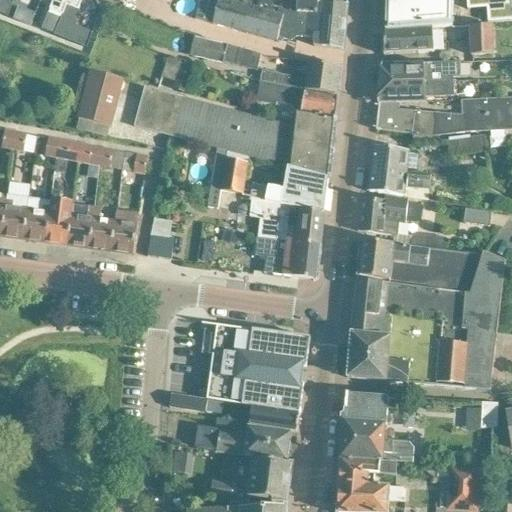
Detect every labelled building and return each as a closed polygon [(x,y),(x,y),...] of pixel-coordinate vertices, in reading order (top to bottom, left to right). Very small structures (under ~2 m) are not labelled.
[(53,0),(50,11),(61,16),(65,6),(66,7),(68,0),(53,0)] [(68,0),(66,7),(78,12),(82,0),(68,0)] [(219,0),(200,0),(195,22),(213,25),(212,27),(276,44),(278,39),(292,44),(296,39),(314,41),(313,49),(324,50),(344,52),(347,6),(316,5),(315,14),(297,13),(296,16),(265,9),(264,13),(219,0)] [(347,0),(280,0),(297,2),(296,16),(297,13),(315,14),(316,5),(347,6),(347,0)] [(386,0),(385,33),(452,28),(453,0),(386,0)] [(511,0),(466,0),(468,11),(469,11),(469,10),(487,9),(488,22),(488,23),(511,21),(511,0)] [(54,34),(53,36),(83,48),(89,33),(72,27),(78,12),(66,7),(65,6),(61,16),(60,19),(54,34)] [(49,15),(43,30),(54,34),(60,19),(49,15)] [(471,56),(494,55),(493,27),(458,28),(459,45),(470,44),(471,56)] [(433,30),(407,32),(385,33),(384,56),(406,55),(418,54),(434,53),(433,30)] [(194,38),(189,57),(222,65),(223,64),(257,72),(261,56),(227,46),(194,38)] [(161,78),(175,84),(172,90),(185,95),(194,71),(168,61),(161,78)] [(260,84),(307,93),(338,97),(341,68),(308,63),(305,81),(302,81),(301,87),(288,84),(289,79),(263,74),(260,84)] [(380,85),(453,82),(453,78),(460,78),(459,63),(402,65),(382,66),(380,85)] [(78,120),(110,129),(123,81),(91,73),(78,120)] [(379,106),(401,105),(427,103),(427,99),(454,98),(453,82),(380,85),(378,105),(379,106)] [(307,93),(260,84),(256,83),(255,103),(275,107),(275,105),(294,108),(299,114),(294,129),(145,89),(134,128),(173,139),(217,150),(228,153),(249,160),(249,159),(288,170),(328,181),(329,177),(328,177),(329,167),(330,167),(337,99),(307,96),(307,93)] [(495,132),(494,132),(494,130),(511,129),(511,99),(461,102),(461,115),(463,134),(468,134),(495,133),(495,132)] [(463,134),(461,115),(401,109),(401,105),(379,106),(376,131),(396,134),(412,135),(413,138),(429,141),(456,139),(456,135),(463,134)] [(13,151),(16,134),(5,132),(2,149),(13,151)] [(16,134),(13,151),(23,153),(27,136),(16,134)] [(429,141),(413,138),(414,144),(433,144),(448,142),(450,158),(486,153),(484,138),(456,141),(456,139),(429,141)] [(56,159),(59,142),(48,140),(45,157),(56,159)] [(80,163),(82,146),(59,142),(56,159),(67,161),(68,156),(79,159),(79,163),(80,163)] [(100,168),(104,150),(82,146),(80,163),(88,165),(88,166),(93,166),(91,179),(98,180),(100,168)] [(409,151),(373,148),(369,193),(405,197),(406,188),(430,190),(432,175),(407,173),(409,151)] [(122,172),(125,154),(104,150),(100,168),(122,172)] [(218,210),(221,192),(228,153),(217,150),(208,208),(218,210)] [(243,196),(249,160),(228,153),(221,192),(243,196)] [(125,154),(122,172),(144,176),(148,159),(125,154)] [(328,189),(328,181),(288,170),(286,181),(283,192),(252,186),(250,199),(276,205),(325,214),(328,189)] [(46,244),(55,246),(68,248),(73,206),(73,204),(60,203),(61,193),(52,192),(51,202),(46,244)] [(2,239),(8,239),(25,242),(31,199),(29,199),(29,200),(8,198),(2,239)] [(46,244),(51,202),(31,199),(25,242),(46,244)] [(321,248),(325,214),(276,205),(250,199),(249,202),(252,202),(250,218),(260,221),(258,236),(287,243),(321,248)] [(387,199),(386,203),(363,200),(363,201),(359,233),(360,233),(360,234),(398,238),(399,224),(406,224),(406,223),(417,224),(420,222),(421,219),(422,211),(421,207),(418,205),(408,204),(408,201),(387,199)] [(90,250),(95,209),(73,206),(68,248),(90,250)] [(111,253),(115,223),(100,221),(101,210),(95,209),(90,250),(111,253)] [(466,211),(464,224),(489,228),(491,215),(466,211)] [(115,223),(111,253),(133,256),(139,215),(117,212),(115,223)] [(172,223),(155,220),(151,237),(149,259),(171,261),(174,240),(170,240),(172,223)] [(427,250),(439,251),(441,239),(413,235),(412,248),(427,250)] [(317,282),(321,248),(287,243),(258,236),(255,257),(261,258),(261,261),(266,262),(264,275),(317,282)] [(427,250),(412,248),(362,242),(358,279),(388,282),(390,261),(425,265),(427,250)] [(464,339),(459,390),(490,393),(505,263),(482,254),(470,296),(463,295),(459,328),(465,329),(464,339)] [(382,311),(386,285),(377,283),(357,281),(357,284),(358,284),(351,337),(352,337),(352,345),(351,345),(350,347),(351,347),(349,377),(348,377),(348,379),(405,385),(407,360),(386,358),(390,313),(382,311)] [(205,331),(202,355),(213,357),(207,402),(208,402),(252,409),(299,416),(300,410),(297,409),(299,392),(300,392),(300,387),(300,385),(300,383),(301,383),(301,381),(300,381),(302,373),(302,372),(302,369),(302,367),(303,367),(304,363),(303,362),(305,347),(306,347),(306,346),(305,346),(306,343),(290,341),(290,337),(217,327),(217,328),(217,332),(205,331)] [(344,421),(341,460),(414,465),(415,452),(409,444),(385,442),(387,424),(389,399),(346,396),(345,417),(345,421),(344,421)] [(206,415),(208,402),(171,397),(170,409),(206,415)] [(482,404),(482,411),(467,411),(466,432),(480,432),(481,430),(496,431),(498,405),(482,404)] [(297,435),(300,416),(299,416),(252,409),(251,417),(232,415),(231,422),(237,424),(238,424),(237,432),(248,434),(249,429),(249,427),(297,435)] [(237,424),(231,422),(219,421),(218,433),(199,430),(196,449),(217,452),(216,454),(236,458),(267,461),(287,464),(291,435),(249,429),(248,434),(237,432),(238,424),(237,424)] [(293,466),(273,463),(255,461),(251,492),(234,490),(235,484),(213,481),(211,500),(231,503),(250,501),(250,499),(288,504),(293,466)] [(405,503),(406,494),(406,489),(375,486),(375,476),(397,478),(398,466),(342,462),(337,511),(389,511),(390,502),(405,503)] [(476,511),(476,499),(478,472),(452,471),(450,510),(476,511)]
